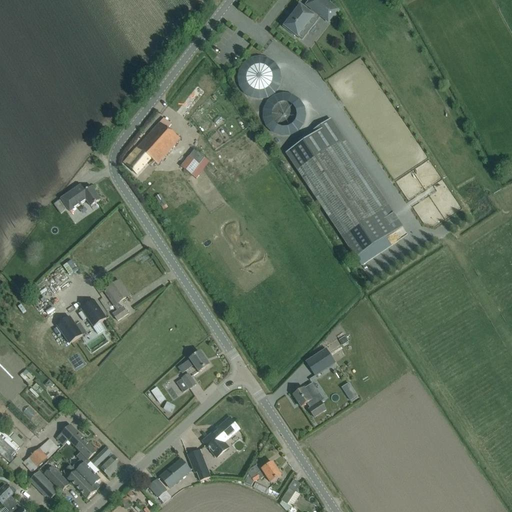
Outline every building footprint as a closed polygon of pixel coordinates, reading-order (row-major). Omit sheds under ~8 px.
[(288,20),(282,27),(294,37),(295,35),(302,40),(317,20),(320,16),(328,22),(337,10),(323,0),(310,0),(306,5),(313,10),(309,14),(300,7),(290,21),(288,20)] [(296,171),(342,239),(355,259),(402,227),(389,208),(343,140),(330,120),(309,134),(311,137),(285,154),(296,171)] [(178,140),(167,130),(159,123),(123,163),(136,175),(150,160),(156,165),(178,140)] [(181,168),(192,176),(205,158),(194,150),(181,168)] [(271,191),(278,195),(281,191),(274,187),(271,191)] [(78,188),(70,193),(61,199),(70,212),(86,201),(91,207),(100,201),(91,188),(82,193),(78,188)] [(60,214),(67,209),(61,200),(53,205),(60,214)] [(36,250),(28,242),(22,248),(30,256),(36,250)] [(108,290),(104,292),(109,300),(117,312),(113,315),(117,322),(119,320),(128,315),(123,308),(121,309),(118,303),(129,296),(119,282),(111,288),(108,290)] [(80,310),(93,328),(106,319),(94,301),(80,310)] [(70,344),(82,336),(70,318),(57,326),(70,344)] [(342,346),(348,342),(344,336),(338,340),(342,346)] [(327,361),(318,351),(298,369),(308,379),(327,361)] [(213,352),(208,354),(212,365),(217,363),(213,352)] [(200,353),(192,359),(190,360),(185,364),(179,368),(182,373),(188,368),(188,369),(193,365),(199,373),(209,366),(200,353)] [(183,394),(189,389),(189,390),(196,385),(188,374),(182,379),(176,383),(183,394)] [(301,390),(293,396),(301,408),(306,404),(310,409),(308,410),(314,418),(322,412),(326,410),(320,402),(323,401),(319,395),(312,384),(304,390),(303,389),(301,390)] [(348,384),(342,388),(350,401),(357,397),(348,384)] [(156,386),(152,390),(162,401),(166,397),(156,386)] [(167,402),(163,410),(171,414),(175,407),(167,402)] [(224,443),(232,436),(239,430),(230,419),(203,442),(216,458),(228,448),(224,443)] [(80,453),(90,463),(88,460),(95,453),(83,440),(70,426),(56,440),(63,447),(66,443),(68,441),(71,443),(75,448),(75,447),(81,453),(80,453)] [(20,448),(0,429),(0,454),(11,465),(15,460),(12,457),(20,448)] [(58,449),(49,440),(23,464),(31,474),(58,449)] [(161,451),(154,444),(147,451),(153,458),(161,451)] [(121,465),(106,449),(91,463),(96,468),(102,462),(105,465),(101,470),(108,477),(121,465)] [(210,477),(203,461),(199,452),(188,457),(191,466),(195,473),(196,473),(200,481),(210,477)] [(86,466),(90,463),(80,453),(76,457),(79,460),(72,468),(70,466),(95,493),(96,492),(78,474),(79,474),(96,491),(100,488),(96,484),(100,480),(86,466)] [(190,472),(187,468),(181,460),(160,478),(169,489),(190,472)] [(264,460),(256,466),(250,470),(248,474),(249,475),(245,484),(251,487),(253,482),(254,482),(259,479),(260,480),(266,476),(270,483),(281,477),(272,463),(268,466),(264,460)] [(87,500),(95,493),(70,466),(63,473),(67,479),(87,500)] [(55,492),(57,494),(59,493),(60,494),(69,485),(52,468),(44,475),(57,489),(55,492)] [(57,489),(44,475),(43,476),(39,472),(29,482),(44,497),(46,496),(50,501),(57,494),(55,492),(57,489)] [(293,480),(288,488),(289,489),(281,500),(287,505),(296,492),(299,487),(300,485),(293,480)] [(158,498),(159,498),(164,504),(171,498),(166,492),(157,481),(149,487),(158,498)] [(268,490),(255,483),(253,488),(266,495),(268,490)] [(24,511),(11,498),(14,495),(5,486),(0,490),(0,503),(8,511),(24,511)] [(296,492),(300,495),(304,490),(299,487),(296,492)]
